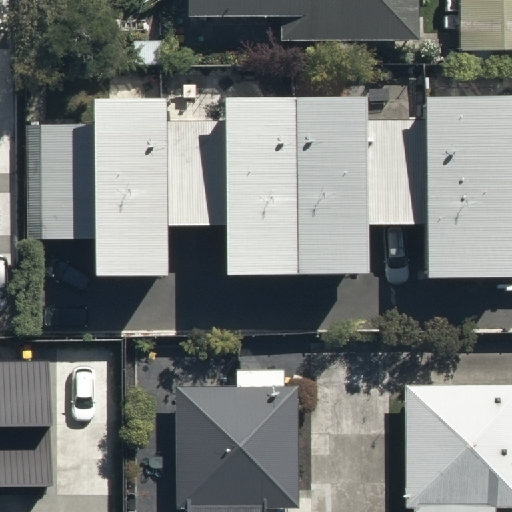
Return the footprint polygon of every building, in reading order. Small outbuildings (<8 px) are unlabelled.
[(416,0),(183,0),(183,17),(272,15),(272,40),(417,37),(416,0)] [(511,0),(455,0),(455,50),(511,50),(511,0)] [(511,94),(414,97),(414,119),(358,120),(358,93),(216,95),(216,120),(164,121),(163,95),(83,96),(84,124),(25,125),(27,242),(82,241),(82,276),(161,274),(161,226),(214,225),(214,271),(361,269),(361,223),(416,222),(417,276),(511,274),(511,94)] [(46,364),(0,364),(0,486),(46,486),(46,364)] [(183,511),(261,511),(262,507),(296,507),(296,373),(239,373),(239,387),(172,387),(172,507),(183,507),(183,511)] [(412,511),(492,511),(492,504),(511,504),(511,386),(401,387),(402,507),(412,507),(412,511)] [(89,511),(92,455),(61,453),(58,511),(89,511)]
